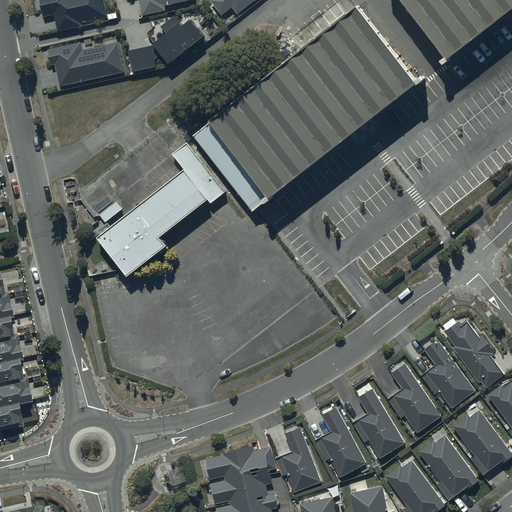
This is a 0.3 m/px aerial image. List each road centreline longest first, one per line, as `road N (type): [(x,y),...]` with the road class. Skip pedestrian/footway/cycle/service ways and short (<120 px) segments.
road 1 (residential): [(123,440),(208,422),(282,391),(469,262)]
road 2 (residential): [(9,73),(88,418)]
